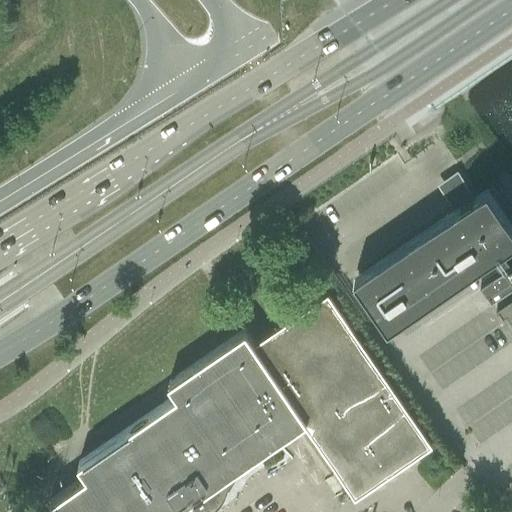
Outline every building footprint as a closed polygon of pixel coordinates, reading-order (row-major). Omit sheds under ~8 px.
[(478,194),(358,276),(388,321),(494,249),(495,251),(501,259),(481,273),(487,281),(490,279),(494,285),(491,287),(492,289),(511,275),(511,251),(511,252),(506,244),(504,242),(511,236),(511,205),(492,182),(485,187),(486,187),(487,188),(478,194)] [(511,285),(497,296),(504,306),(509,303),(511,307),(511,285)] [(64,492),(51,501),(58,511),(168,511),(177,506),(181,504),(185,506),(187,507),(189,507),(192,508),(195,508),(197,508),(200,508),(202,507),(205,506),(207,505),(210,504),(212,502),(213,501),(214,500),(215,498),(215,499),(224,487),(219,478),(231,470),(232,469),(255,453),(257,452),(280,436),(281,434),(291,428),(304,419),(380,367),(327,291),(253,342),(245,330),(169,382),(178,394),(104,445),(79,462),(88,476),(64,492)] [(380,367),(304,419),(355,493),(392,468),(409,456),(431,441),(380,367)] [(493,506),(503,499),(496,489),(486,496),(493,506)]
